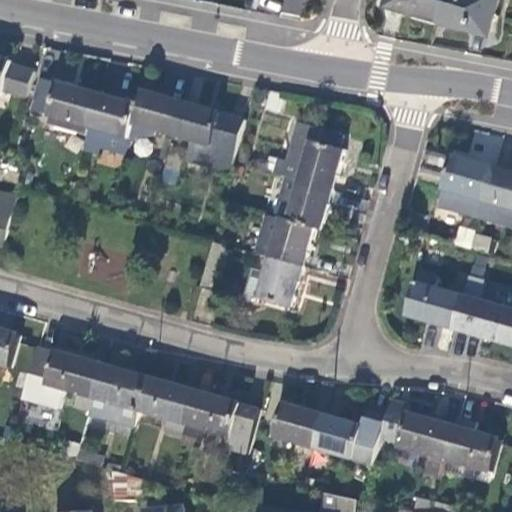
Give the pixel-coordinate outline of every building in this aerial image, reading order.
[(445,0),(389,0),(388,4),(440,19),(445,0)] [(500,0),(445,0),(440,19),(491,34),(500,0)] [(14,60),(0,55),(0,91),(29,100),(36,72),(12,65),(14,60)] [(45,107),(53,109),(51,116),(92,127),(100,95),(45,79),(38,105),(45,107)] [(183,101),(144,91),(140,106),(135,124),(173,134),(183,101)] [(140,106),(100,95),(92,127),(85,149),(98,153),(100,147),(126,155),(135,124),(140,106)] [(247,119),(183,101),(173,134),(193,140),(188,158),(233,171),(247,119)] [(41,120),(45,107),(38,105),(28,102),(24,116),(41,120)] [(344,136),(300,123),(289,162),(279,159),(275,174),(280,176),(334,191),(345,152),(340,150),(344,136)] [(32,141),(20,137),(16,154),(28,157),(32,141)] [(186,153),(172,149),(167,167),(181,171),(186,153)] [(494,168),(453,157),(440,206),(480,217),(494,168)] [(511,173),(494,168),(480,217),(511,225),(511,173)] [(323,230),(334,191),(280,176),(275,193),(282,195),(276,217),(284,219),(316,228),(323,230)] [(0,242),(5,244),(18,194),(0,189),(0,242)] [(316,228),(284,219),(277,243),(261,238),(256,255),(272,260),(304,269),(316,228)] [(491,239),(475,235),(471,248),(487,252),(491,239)] [(230,247),(213,242),(200,287),(217,291),(230,247)] [(293,308),(304,269),(272,260),(261,299),(293,308)] [(455,328),(465,295),(434,287),(437,276),(421,272),(409,315),(455,328)] [(482,280),(470,277),(465,295),(455,328),(511,343),(511,308),(476,299),(482,280)] [(20,337),(0,331),(0,364),(12,368),(20,337)] [(56,353),(37,348),(23,398),(58,408),(64,389),(77,393),(74,405),(91,410),(104,365),(56,351),(56,353)] [(139,411),(149,378),(104,365),(91,410),(90,415),(134,429),(139,411)] [(187,424),(197,392),(149,378),(139,411),(168,419),(187,424)] [(250,453),(263,409),(197,392),(187,424),(232,437),(229,448),(250,453)] [(415,406),(394,400),(388,418),(382,440),(446,459),(456,426),(413,413),(415,406)] [(313,459),(326,415),(285,403),(275,437),(298,444),(296,453),(313,459)] [(365,426),(326,415),(313,459),(311,467),(320,469),(325,451),(375,465),(382,440),(388,418),(368,413),(365,426)] [(164,432),(183,438),(186,428),(187,424),(168,419),(164,432)] [(494,472),(502,439),(456,426),(446,459),(443,469),(473,478),(477,467),(494,472)] [(204,433),(186,428),(183,438),(181,443),(200,448),(204,433)] [(105,456),(80,449),(77,460),(101,468),(105,456)] [(112,475),(112,497),(140,498),(141,475),(112,475)] [(321,511),(357,511),(359,500),(323,492),(321,511)] [(431,511),(434,503),(417,499),(414,511),(431,511)] [(469,511),(434,503),(431,511),(469,511)]
